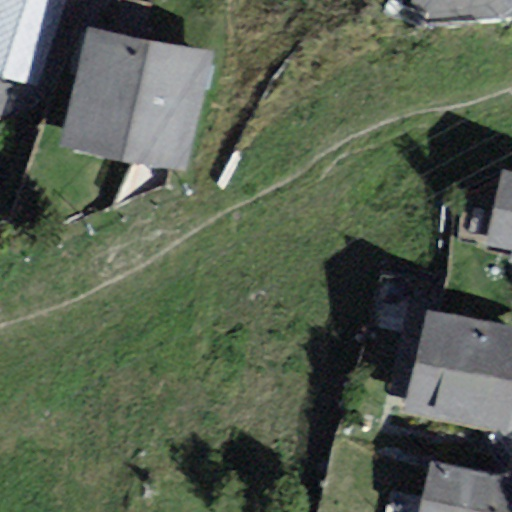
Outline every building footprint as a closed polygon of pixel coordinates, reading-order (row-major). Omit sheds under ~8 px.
[(51,0),(0,0),(0,71),(28,80),(51,0)] [(196,65),(87,39),(62,142),(171,168),(196,65)] [(511,176),(505,175),(485,242),(511,249),(511,176)] [(387,260),(372,309),(416,323),(431,274),(387,260)] [(511,359),(511,333),(426,316),(408,405),(498,424),(511,359)] [(505,511),(511,487),(511,478),(430,460),(418,511),(505,511)]
